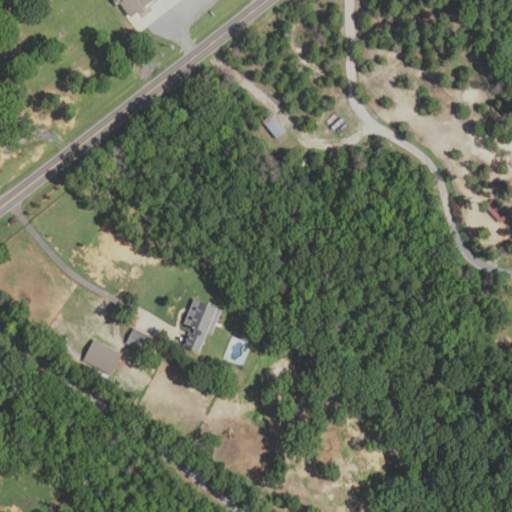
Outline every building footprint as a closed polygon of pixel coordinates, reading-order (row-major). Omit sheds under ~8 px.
[(156,0),(157,1),(149,7),(151,10),(144,15),(141,12),(133,19),(122,3),(119,6),(115,1),(116,0),(156,0)] [(500,223),(485,207),(492,200),(507,216),(500,223)] [(202,355),(184,347),(191,332),(196,334),(197,330),(185,325),(197,299),(225,312),(214,336),(211,335),(202,355)] [(147,353),(129,344),(136,329),(154,338),(147,353)] [(113,376),(85,361),(96,340),(124,355),(113,376)]
